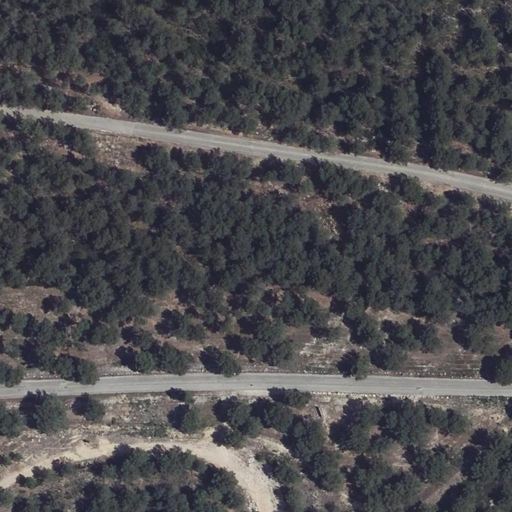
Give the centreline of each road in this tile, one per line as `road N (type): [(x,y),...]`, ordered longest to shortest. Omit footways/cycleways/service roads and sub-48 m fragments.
road 1 (unclassified): [(511,192),(0,105)]
road 2 (unclassified): [(0,389),(153,381),(511,388)]
road 3 (track): [(0,481),(49,453),(137,439),(233,455),(265,484),(263,511)]
